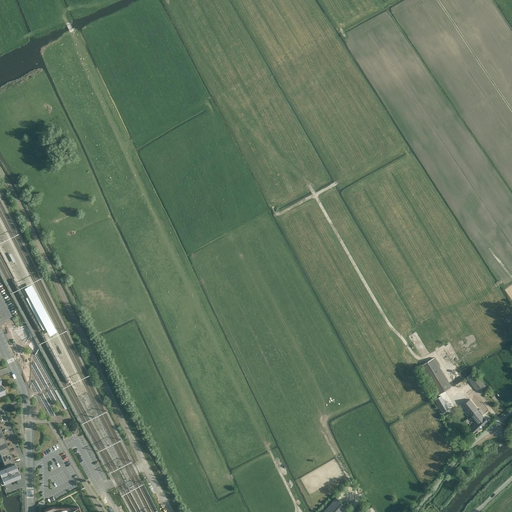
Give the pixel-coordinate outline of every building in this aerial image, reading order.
[(33,284),(25,288),(36,310),(38,309),(39,310),(43,308),(42,306),(43,305),(33,284)] [(47,329),(50,335),(57,332),(52,323),(50,324),(51,326),(47,329)] [(440,353),(448,366),(470,353),(465,346),(470,343),(467,338),(440,353)] [(67,409),(37,355),(35,356),(38,361),(65,410),(67,409)] [(438,395),(451,387),(434,358),(421,366),(438,395)] [(478,393),(486,387),(474,371),(466,378),(478,393)] [(457,387),(466,381),(463,377),(454,383),(457,387)] [(460,391),(454,397),(459,402),(465,396),(460,391)] [(476,395),(471,399),(479,409),(478,410),(482,415),(488,410),(476,395)] [(443,414),(449,410),(441,396),(434,400),(443,414)] [(482,415),(478,410),(470,399),(462,406),(477,424),(471,430),(475,433),(487,421),(484,418),(482,415)] [(0,453),(6,467),(0,469),(0,482),(2,485),(20,477),(20,473),(18,470),(17,469),(15,464),(15,463),(0,426),(0,453)] [(63,496),(74,491),(71,485),(60,490),(63,496)] [(345,511),(349,509),(337,498),(323,511),(345,511)]
